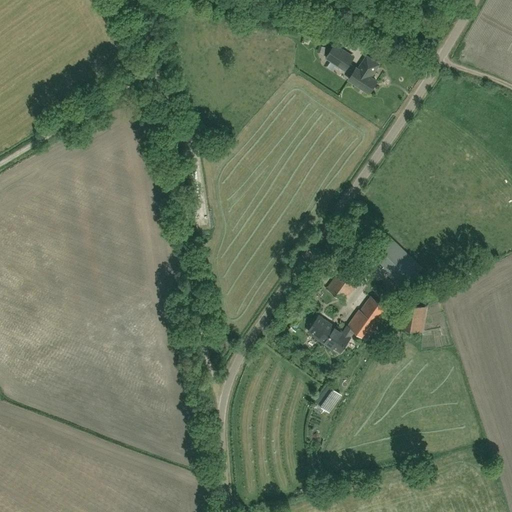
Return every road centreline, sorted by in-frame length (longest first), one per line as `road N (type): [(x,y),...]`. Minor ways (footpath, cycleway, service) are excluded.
road 1 (unclassified): [(226,511),(221,409),(232,373),(473,0)]
road 2 (track): [(221,409),(159,69)]
road 3 (track): [(247,0),(436,64)]
road 4 (track): [(159,69),(0,164)]
